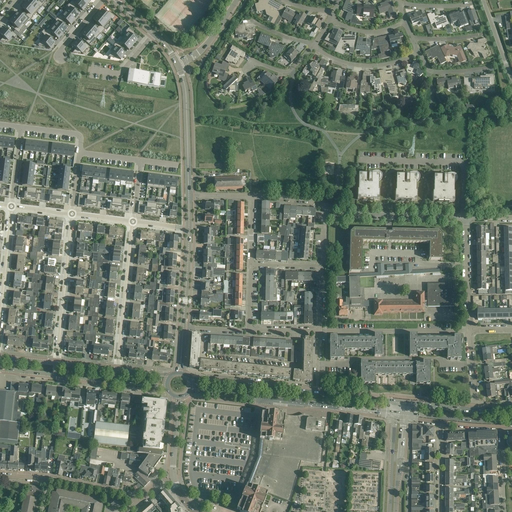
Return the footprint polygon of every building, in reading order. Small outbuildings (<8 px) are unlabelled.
[(32,0),(28,0),(26,3),(36,12),(40,7),(41,8),(43,6),(43,5),(38,1),(36,3),(32,0)] [(72,1),(70,4),(74,8),(76,5),(83,11),(87,6),(79,0),(73,0),(72,1)] [(270,23),(274,25),(278,17),(283,8),(277,4),(277,3),(271,0),(266,0),(267,1),(265,2),(264,0),(258,0),(258,1),(259,3),(259,4),(255,5),(256,12),(265,9),(267,14),(273,18),(270,23)] [(350,0),(345,0),(342,9),(348,12),(345,19),(345,21),(348,22),(348,20),(350,21),(355,7),(349,4),(350,0)] [(384,13),(387,12),(390,18),(396,16),(395,13),(391,0),(390,0),(386,1),(387,4),(386,4),(386,5),(385,3),(380,4),(380,7),(378,8),(379,12),(380,14),(384,13)] [(26,3),(22,8),(28,13),(26,15),(31,19),(33,17),(33,16),(36,12),(26,3)] [(67,7),(64,11),(75,20),(79,15),(73,10),(74,8),(70,4),(67,6),(68,7),(67,7)] [(373,15),(373,6),(369,5),(369,7),(365,6),(357,6),(356,15),(363,15),(363,17),(369,18),(373,18),(373,15)] [(289,11),(286,9),(284,13),(283,13),(283,14),(281,17),(288,21),(287,23),(290,24),(295,15),(293,14),(294,12),(290,10),(289,10),(290,10),(289,11)] [(60,15),(58,18),(62,22),(64,20),(70,25),(74,20),(75,20),(64,11),(60,15)] [(102,11),(98,15),(107,24),(111,19),(113,20),(115,17),(114,15),(109,12),(107,15),(102,11)] [(476,25),(475,22),(478,21),(474,11),(469,13),(470,16),(468,17),(471,26),(476,25)] [(14,17),(24,26),(28,22),(29,22),(31,19),(26,15),(24,18),(18,12),(14,17)] [(459,12),(447,16),(451,25),(458,22),(460,28),(468,24),(463,12),(459,13),(459,12)] [(306,16),(300,13),(298,17),(296,16),(294,20),(296,21),(294,25),(297,27),(298,25),(300,26),(302,24),(300,23),(301,22),(302,22),(306,16)] [(444,16),(444,15),(438,18),(438,16),(435,17),(434,14),(432,14),(431,13),(427,15),(431,24),(435,23),(435,24),(436,23),(438,27),(442,25),(443,28),(445,27),(447,32),(447,34),(453,34),(445,15),(444,16)] [(421,15),(420,14),(414,16),(413,14),(409,15),(411,20),(410,20),(411,20),(412,23),(416,22),(417,23),(420,22),(421,24),(428,22),(425,14),(421,15)] [(97,16),(94,20),(100,25),(98,28),(103,32),(105,29),(104,28),(107,24),(98,15),(97,16)] [(318,21),(311,16),(307,23),(311,26),(312,25),(319,29),(324,21),(321,19),(319,22),(317,21),(318,21)] [(352,16),(350,23),(356,25),(357,25),(358,22),(355,19),(355,16),(352,16)] [(14,17),(10,22),(16,27),(14,30),(15,31),(19,34),(21,31),(24,26),(14,17)] [(56,21),(52,25),(62,34),(66,29),(60,24),(62,22),(58,18),(55,20),(56,21)] [(44,19),(38,26),(41,28),(47,21),(44,19)] [(245,29),(245,24),(239,25),(235,31),(235,35),(244,34),(245,38),(246,37),(247,40),(253,39),(252,35),(255,35),(254,31),(252,31),(249,28),(247,30),(245,29)] [(44,30),(50,36),(52,34),(58,39),(62,34),(52,25),(48,30),(48,29),(46,32),(44,30)] [(90,25),(86,30),(96,38),(100,34),(101,34),(103,32),(98,28),(96,30),(90,25)] [(126,32),(122,36),(133,45),(136,42),(137,41),(132,37),(135,33),(128,28),(126,31),(126,32)] [(4,29),(0,33),(0,34),(4,37),(0,41),(7,42),(12,37),(15,39),(17,36),(12,32),(10,34),(4,29)] [(42,41),(38,45),(42,46),(45,46),(46,45),(50,48),(54,44),(48,38),(50,36),(44,30),(41,33),(44,35),(40,40),(42,41)] [(86,30),(82,34),(88,40),(86,42),(91,46),(93,43),(92,43),(93,42),(96,39),(96,38),(86,30)] [(331,36),(328,34),(326,38),(329,40),(328,42),(336,45),(342,32),(338,30),(338,32),(334,30),(331,36)] [(403,38),(402,34),(388,37),(390,46),(391,46),(391,45),(396,43),(397,44),(398,44),(397,43),(400,42),(401,43),(400,38),(403,38)] [(261,35),(258,43),(269,47),(268,49),(270,50),(269,54),(269,55),(270,56),(270,57),(271,58),(272,58),(274,58),(275,57),(275,56),(276,57),(278,52),(280,53),(281,51),(282,51),(283,49),(281,48),(281,47),(277,45),(276,46),(275,46),(275,44),(274,43),(269,44),(267,44),(268,41),(269,38),(261,35)] [(343,39),(341,38),(336,49),(334,52),(343,56),(345,51),(342,50),(342,49),(343,45),(345,44),(348,45),(349,47),(349,48),(350,48),(349,54),(353,54),(354,50),(355,46),(354,46),(355,41),(352,41),(353,37),(349,36),(348,37),(347,37),(347,36),(344,35),(343,39)] [(118,40),(116,43),(121,47),(122,45),(123,45),(129,50),(133,45),(122,36),(122,37),(124,38),(120,42),(118,40)] [(109,37),(107,40),(114,46),(110,51),(112,52),(108,57),(110,57),(116,58),(117,56),(121,60),(123,57),(125,55),(119,50),(119,49),(121,47),(116,43),(109,37)] [(362,38),(358,37),(355,51),(365,51),(365,56),(370,56),(370,40),(366,39),(366,43),(362,42),(362,43),(360,43),(362,38)] [(379,60),(381,59),(391,57),(387,40),(382,41),(381,37),(373,39),(373,42),(373,43),(373,47),(379,45),(382,55),(378,56),(379,60)] [(486,42),(485,39),(478,41),(478,45),(476,45),(476,44),(470,44),(467,47),(468,50),(470,50),(473,54),(475,53),(478,53),(482,54),(484,59),(487,58),(487,55),(489,54),(488,51),(485,51),(484,49),(486,47),(484,44),(486,42)] [(77,40),(72,45),(76,49),(73,53),(80,54),(81,53),(83,54),(87,49),(87,50),(90,47),(85,43),(83,45),(77,40)] [(447,62),(438,45),(435,47),(436,48),(426,53),(428,58),(433,55),(435,57),(437,56),(442,64),(447,62)] [(458,58),(459,60),(460,59),(461,63),(466,61),(460,46),(454,49),(448,48),(447,45),(441,48),(446,57),(450,55),(453,55),(452,57),(458,58)] [(228,56),(225,61),(229,63),(229,62),(231,63),(232,62),(235,64),(239,58),(238,57),(239,56),(242,58),(245,54),(242,52),(232,46),(230,50),(232,51),(229,57),(228,56)] [(295,49),(292,46),(289,49),(290,50),(285,56),(287,58),(286,59),(290,63),(298,54),(296,51),(295,53),(293,51),(295,49)] [(328,85),(330,78),(326,77),(326,79),(320,76),(328,62),(325,61),(322,66),(321,67),(315,78),(318,80),(316,83),(314,82),(309,91),(312,93),(316,86),(317,85),(321,87),(322,94),(327,94),(328,89),(325,88),(325,85),(328,85)] [(416,62),(414,61),(413,61),(414,61),(414,62),(412,65),(411,65),(412,65),(410,66),(410,65),(407,65),(406,67),(407,69),(406,71),(407,74),(411,73),(416,74),(420,77),(422,75),(422,73),(416,62)] [(312,63),(309,65),(307,64),(303,70),(302,73),(305,75),(310,72),(312,73),(312,76),(315,77),(319,68),(319,66),(317,66),(317,65),(317,63),(315,62),(314,64),(312,63)] [(226,68),(215,65),(213,72),(217,73),(218,73),(220,73),(218,79),(225,81),(227,75),(224,73),(226,68)] [(161,74),(129,70),(127,83),(165,88),(166,80),(160,80),(161,74)] [(330,78),(328,87),(335,89),(337,81),(339,82),(341,70),(337,70),(337,71),(333,70),(333,74),(331,73),(331,78),(330,78)] [(380,79),(380,83),(383,82),(388,84),(391,94),(397,94),(396,89),(397,89),(396,85),(394,86),(393,83),(395,83),(394,79),(393,79),(392,74),(387,76),(385,75),(384,70),(379,71),(380,79)] [(407,80),(404,70),(397,72),(398,74),(395,75),(398,84),(401,83),(405,86),(406,82),(406,80),(407,80)] [(264,71),(258,78),(261,81),(262,79),(265,82),(264,84),(270,89),(277,81),(274,78),(273,79),(267,73),(267,74),(264,71)] [(382,93),(380,83),(380,79),(379,71),(378,71),(380,79),(375,80),(375,78),(373,78),(373,75),(369,75),(370,84),(371,84),(372,87),(373,87),(374,91),(376,90),(377,94),(382,93)] [(349,79),(345,78),(344,85),(346,85),(345,89),(353,90),(352,92),(355,93),(356,89),(357,84),(353,84),(354,82),(352,82),(353,80),(355,80),(356,73),(353,72),(352,76),(350,76),(349,79)] [(370,84),(369,75),(369,73),(368,73),(365,72),(364,72),(364,73),(363,73),(363,74),(362,75),(362,76),(362,77),(363,77),(362,78),(362,79),(362,80),(363,80),(363,81),(362,82),(361,82),(360,94),(363,94),(364,92),(365,91),(366,93),(370,93),(370,84)] [(494,86),(494,75),(486,75),(486,78),(485,78),(464,78),(464,86),(466,86),(466,93),(475,93),(475,90),(484,90),(486,90),(486,89),(490,89),(490,86),(494,86)] [(237,80),(234,77),(223,87),(226,91),(227,89),(229,89),(229,92),(235,92),(235,82),(237,80)] [(457,81),(456,78),(454,79),(454,80),(452,80),(452,79),(447,80),(447,79),(437,80),(438,88),(448,86),(448,89),(456,88),(456,89),(457,89),(457,91),(462,91),(460,80),(457,81)] [(257,90),(253,81),(247,84),(246,83),(243,84),(244,86),(242,87),(245,92),(247,91),(248,92),(251,90),(251,91),(252,91),(252,92),(257,90)] [(359,106),(339,106),(338,114),(345,116),(354,118),(357,118),(358,113),(359,106)] [(50,145),(48,145),(48,144),(43,143),(43,142),(41,153),(49,154),(50,145)] [(52,144),(52,145),(50,145),(49,154),(57,155),(58,144),(58,145),(52,144)] [(104,179),(107,180),(108,171),(106,171),(106,170),(100,169),(99,179),(104,179)] [(110,171),(108,171),(107,180),(115,181),(116,171),(110,170),(110,171)] [(377,171),(376,171),(375,171),(374,171),(373,171),(368,173),(368,176),(366,176),(366,175),(361,175),(361,179),(359,179),(358,190),(357,190),(357,200),(379,200),(379,191),(378,191),(378,181),(379,181),(380,181),(381,180),(381,179),(382,179),(382,178),(382,177),(382,176),(382,175),(382,174),(381,173),(381,172),(380,172),(379,171),(378,171),(377,171)] [(415,172),(414,172),(410,172),(406,173),(406,177),(404,177),(404,176),(399,176),(399,180),(396,180),(396,191),(395,191),(395,201),(416,201),(417,192),(415,192),(416,182),(417,182),(418,182),(418,181),(419,181),(419,180),(420,179),(420,178),(420,177),(420,176),(420,175),(419,175),(419,174),(418,173),(417,173),(416,172),(415,172)] [(452,173),(451,173),(444,174),(443,178),(441,177),(436,176),(436,181),(434,181),(434,192),(433,192),(432,202),(454,202),(454,193),(453,193),(453,183),(454,183),(457,181),(457,180),(457,179),(457,178),(458,178),(458,177),(457,177),(457,176),(457,175),(456,174),(455,174),(455,173),(454,173),(453,173),(452,173)] [(246,189),(245,177),(214,178),(215,190),(246,189)] [(2,185),(0,184),(0,196),(2,196),(5,196),(6,192),(9,192),(9,190),(6,189),(6,190),(1,190),(2,185)] [(32,188),(27,188),(26,193),(22,192),(22,191),(19,191),(18,193),(21,194),(21,199),(30,200),(32,188)] [(37,189),(32,188),(30,200),(37,201),(37,200),(40,201),(40,196),(44,196),(44,194),(41,194),(41,195),(36,194),(37,189)] [(52,196),(47,195),(47,194),(44,194),(44,196),(47,197),(46,202),(56,203),(57,192),(52,191),(52,196)] [(66,198),(61,197),(62,192),(57,192),(56,203),(62,204),(65,204),(66,199),(69,200),(69,196),(66,195),(66,198)] [(91,207),(92,196),(87,195),(86,200),(82,200),(82,197),(79,197),(78,201),(82,201),(81,206),(91,207)] [(91,207),(97,208),(100,208),(101,204),(104,204),(104,202),(101,201),(101,202),(96,202),(97,197),(92,196),(91,207)] [(117,199),(112,198),(112,204),(107,203),(107,202),(104,202),(104,204),(107,204),(106,209),(116,211),(117,199)] [(116,211),(122,211),(125,212),(126,207),(129,207),(129,205),(126,204),(126,205),(121,205),(122,200),(117,199),(116,211)] [(218,206),(219,206),(219,201),(213,201),(213,203),(205,203),(205,210),(214,209),(214,210),(218,210),(218,206)] [(150,215),(152,203),(147,203),(146,208),(142,207),(142,205),(139,204),(138,208),(141,209),(141,214),(150,215)] [(150,215),(157,216),(160,216),(161,211),(164,212),(164,209),(161,209),(161,210),(156,209),(157,204),(152,203),(150,215)] [(166,217),(176,218),(177,207),(172,206),(172,211),(167,211),(167,208),(164,208),(164,209),(164,212),(167,212),(166,217)] [(218,216),(205,215),(204,222),(208,222),(208,223),(221,224),(221,220),(217,220),(218,216)] [(28,228),(33,229),(33,226),(36,226),(37,220),(32,219),(32,218),(29,218),(29,217),(25,216),(25,218),(24,224),(28,225),(28,228)] [(24,224),(25,218),(18,217),(17,220),(17,221),(17,224),(20,224),(20,229),(20,230),(20,233),(16,232),(16,236),(22,236),(24,224)] [(33,238),(38,238),(44,239),(45,233),(46,221),(44,221),(44,220),(37,219),(36,226),(40,227),(39,232),(41,233),(40,238),(33,238)] [(45,233),(48,234),(48,228),(55,229),(56,221),(49,221),(49,222),(46,221),(45,233)] [(83,243),(84,236),(85,224),(84,224),(84,225),(78,224),(78,227),(77,229),(78,229),(77,231),(80,232),(80,235),(79,239),(77,239),(76,242),(77,242),(83,243)] [(93,239),(95,227),(92,227),(92,226),(89,226),(89,225),(85,224),(84,236),(91,237),(91,240),(93,240),(93,239)] [(286,226),(285,231),(287,232),(288,227),(290,227),(295,228),(295,226),(295,224),(293,224),(291,225),(287,224),(287,227),(286,226)] [(486,234),(491,234),(494,234),(494,224),(490,224),(490,230),(491,230),(491,231),(486,231),(486,227),(476,227),(476,232),(477,232),(477,234),(486,234)] [(106,235),(107,229),(104,229),(105,228),(97,227),(97,228),(95,227),(93,239),(96,240),(97,234),(106,235)] [(106,235),(105,245),(109,246),(110,240),(108,239),(109,239),(116,239),(117,229),(110,228),(109,229),(107,229),(106,235)] [(124,230),(117,229),(116,239),(116,236),(123,237),(124,230)] [(349,260),(349,269),(350,269),(350,272),(359,272),(361,272),(362,242),(429,243),(429,260),(430,260),(439,260),(439,257),(441,257),(441,248),(439,248),(439,246),(441,246),(442,236),(440,236),(437,233),(437,231),(427,231),(427,233),(425,233),(425,231),(416,231),(416,233),(414,233),(410,233),(410,231),(402,230),(402,233),(396,232),(396,230),(392,230),(392,229),(385,229),(385,230),(381,230),(381,232),(375,232),(375,230),(367,230),(367,232),(364,232),(364,230),(355,229),(355,231),(351,234),(350,234),(349,243),(352,244),(352,246),(349,246),(349,255),(351,255),(351,256),(351,260),(349,260)] [(160,235),(157,234),(157,235),(155,234),(152,234),(152,232),(148,232),(148,233),(147,240),(146,244),(151,245),(151,243),(154,243),(154,241),(159,242),(160,235)] [(207,244),(207,247),(209,247),(216,248),(216,245),(214,244),(214,242),(214,241),(213,241),(212,241),(212,242),(210,242),(211,237),(204,237),(204,244),(207,244)] [(16,241),(15,241),(15,244),(16,245),(26,246),(27,239),(17,238),(16,241)] [(84,245),(85,243),(77,242),(77,244),(77,247),(75,247),(75,251),(76,252),(84,252),(86,253),(87,245),(84,245)] [(109,246),(105,245),(99,245),(98,254),(101,254),(105,254),(106,245),(109,246)] [(209,247),(207,247),(207,251),(203,251),(203,257),(211,258),(211,251),(220,251),(225,251),(225,248),(216,248),(209,247)] [(110,255),(120,256),(121,249),(110,248),(110,255)] [(59,257),(59,250),(48,249),(48,252),(52,253),(51,256),(59,257)] [(147,259),(148,251),(146,251),(144,251),(139,251),(138,253),(137,253),(137,257),(138,258),(147,259)] [(211,258),(203,257),(203,264),(209,264),(209,268),(215,268),(215,265),(216,266),(216,258),(211,258)] [(147,259),(138,258),(137,265),(141,265),(145,266),(145,263),(147,263),(148,259),(147,259)] [(158,270),(164,270),(166,270),(166,267),(176,268),(176,261),(169,261),(164,261),(164,267),(158,266),(159,260),(158,269),(158,270)] [(78,263),(77,270),(88,271),(88,264),(78,263)] [(54,271),(56,272),(56,268),(55,267),(43,266),(43,267),(44,267),(44,273),(54,274),(54,271)] [(216,269),(208,268),(208,272),(203,271),(202,279),(208,279),(208,280),(213,281),(213,273),(215,273),(216,269)] [(135,276),(147,277),(146,277),(146,270),(144,269),(137,269),(137,272),(136,271),(135,276)] [(88,271),(77,270),(77,272),(76,272),(75,276),(80,277),(84,278),(84,274),(88,275),(89,271),(88,271)] [(116,281),(116,278),(117,278),(118,274),(117,273),(106,272),(106,279),(109,279),(109,280),(116,281)] [(360,288),(359,277),(358,278),(356,278),(354,278),(352,278),(351,278),(349,278),(349,283),(349,308),(351,308),(364,308),(364,306),(364,288),(360,288)] [(39,284),(53,286),(53,282),(55,283),(55,278),(50,278),(49,278),(46,278),(46,281),(40,281),(39,284)] [(156,287),(156,285),(157,278),(154,278),(153,283),(150,282),(149,286),(144,286),(156,287)] [(42,284),(39,284),(34,283),(33,292),(39,293),(39,290),(41,291),(42,284)] [(216,283),(213,283),(213,285),(202,284),(201,292),(208,292),(209,287),(213,288),(213,286),(216,286),(216,283)] [(108,291),(115,292),(116,285),(106,284),(105,291),(108,291)] [(455,290),(455,284),(427,284),(427,302),(423,302),(423,293),(414,293),(414,300),(374,300),(374,315),(382,315),(382,313),(424,312),(424,306),(427,306),(427,307),(455,307),(455,292),(454,292),(454,290),(455,290)] [(486,284),(478,284),(478,286),(477,286),(477,290),(481,290),(481,294),(487,294),(487,290),(486,290),(486,284)] [(153,290),(152,296),(155,296),(156,291),(156,288),(156,287),(144,286),(144,290),(153,290)] [(134,294),(142,295),(142,287),(135,287),(134,294)] [(156,288),(156,291),(162,291),(162,297),(166,298),(174,298),(174,291),(167,291),(166,291),(165,291),(165,288),(162,288),(156,288)] [(14,292),(13,299),(20,300),(26,301),(26,296),(21,296),(21,293),(19,293),(14,292)] [(206,294),(206,297),(201,297),(200,306),(204,306),(204,304),(209,304),(209,301),(222,302),(223,295),(222,295),(216,295),(206,294)] [(42,302),(41,302),(52,304),(52,303),(51,303),(51,300),(53,301),(53,296),(48,296),(44,296),(44,300),(42,300),(42,302)] [(73,301),(72,306),(74,306),(78,307),(81,307),(84,307),(84,300),(74,299),(74,301),(73,301)] [(347,308),(349,308),(349,304),(342,304),(342,301),(336,301),(336,307),(339,307),(339,308),(339,316),(347,315),(347,308)] [(106,309),(115,310),(115,309),(113,309),(113,307),(115,307),(115,303),(107,302),(106,306),(103,306),(102,309),(106,309)] [(133,305),(132,312),(142,313),(143,313),(144,306),(133,305)] [(80,316),(80,315),(80,314),(80,310),(83,310),(84,307),(74,306),(73,313),(76,313),(77,313),(77,315),(80,316)] [(154,306),(154,311),(165,312),(165,316),(172,316),(173,309),(165,309),(159,309),(160,306),(154,306)] [(8,317),(17,318),(18,311),(9,310),(8,317)] [(221,311),(213,310),(213,314),(200,313),(199,320),(208,320),(208,316),(221,317),(221,315),(221,316),(221,311)] [(230,311),(229,321),(241,321),(241,313),(235,313),(235,311),(230,311)] [(142,320),(142,313),(132,312),(132,319),(136,319),(142,320)] [(52,322),(53,315),(50,314),(49,314),(48,314),(46,314),(42,314),(42,320),(40,320),(40,321),(52,322)] [(80,317),(81,318),(81,316),(80,316),(77,315),(76,317),(70,316),(69,324),(79,325),(80,317)] [(37,326),(35,326),(36,320),(30,320),(29,328),(35,329),(37,329),(37,326)] [(114,328),(113,328),(113,325),(114,325),(115,321),(109,320),(108,320),(106,320),(106,323),(104,323),(104,324),(102,324),(101,327),(113,328),(114,328)] [(40,321),(40,325),(43,325),(42,328),(44,328),(46,328),(51,329),(52,322),(40,321)] [(112,335),(113,328),(101,327),(105,327),(105,334),(112,335)] [(15,346),(15,339),(9,338),(10,334),(5,333),(5,340),(8,341),(7,345),(15,346)] [(189,368),(199,368),(200,363),(198,363),(200,334),(191,334),(189,368)] [(374,334),(374,338),(374,341),(371,341),(371,339),(337,339),(337,335),(336,334),(331,334),(330,335),(330,359),(330,360),(334,360),(334,359),(337,359),(337,360),(341,360),(341,359),(344,359),(344,351),(347,351),(347,350),(354,350),(354,351),(361,351),(361,350),(368,350),(368,351),(371,351),(371,349),(374,349),(374,356),(381,356),(381,341),(380,341),(380,338),(381,338),(381,334),(374,334)] [(454,335),(454,337),(454,339),(419,339),(419,341),(416,341),(416,334),(409,334),(409,338),(410,338),(410,341),(409,341),(409,356),(416,356),(416,349),(419,349),(419,350),(422,350),(430,350),(436,350),(444,349),(444,350),(447,350),(447,359),(450,359),(450,360),(454,360),(454,359),(457,359),(457,360),(461,360),(461,359),(461,334),(460,334),(454,334),(454,335)] [(93,354),(100,355),(101,345),(97,344),(97,347),(95,347),(95,346),(96,335),(90,335),(89,341),(92,342),(92,345),(91,345),(90,349),(93,349),(93,354)] [(26,339),(26,337),(16,336),(15,339),(15,346),(22,347),(23,342),(26,342),(26,339)] [(211,345),(216,345),(217,337),(211,336),(210,340),(208,339),(208,344),(207,350),(210,350),(211,345)] [(34,337),(31,337),(31,339),(30,339),(30,343),(31,343),(31,346),(33,346),(32,348),(36,348),(36,349),(36,350),(40,350),(41,341),(34,341),(35,337),(34,337)] [(46,342),(41,341),(40,350),(43,351),(44,350),(44,349),(47,349),(48,345),(51,345),(52,337),(48,337),(48,341),(46,341),(46,342)] [(76,342),(70,341),(66,341),(65,347),(68,347),(68,352),(75,352),(76,345),(76,342)] [(302,347),(301,357),(312,357),(313,342),(303,342),(302,342),(302,347)] [(76,345),(75,352),(83,353),(83,348),(86,349),(87,345),(82,344),(82,346),(76,345)] [(101,345),(100,355),(108,356),(108,351),(112,351),(112,346),(101,345)] [(483,355),(493,354),(492,348),(497,348),(496,345),(486,347),(486,349),(483,349),(483,355)] [(136,358),(137,351),(130,351),(131,347),(125,346),(124,352),(129,353),(128,358),(136,358)] [(137,351),(136,358),(143,359),(144,355),(147,355),(147,351),(144,351),(145,349),(137,348),(137,351)] [(152,360),(159,361),(160,354),(156,353),(157,349),(153,349),(152,360)] [(159,361),(167,362),(167,356),(169,357),(170,352),(166,352),(166,351),(160,350),(160,354),(159,361)] [(301,357),(301,371),(312,372),(312,357),(301,357)] [(200,360),(200,363),(199,368),(199,370),(217,372),(218,362),(200,360)] [(430,365),(430,361),(423,361),(423,363),(368,363),(368,361),(360,361),(360,365),(361,365),(361,368),(360,368),(361,383),(368,383),(368,382),(371,382),(371,383),(375,383),(375,375),(378,375),(378,374),(381,374),(381,375),(385,375),(385,374),(388,374),(388,375),(392,375),(392,374),(399,374),(399,375),(402,375),(402,374),(406,374),(406,375),(409,375),(409,374),(413,374),(413,375),(416,375),(416,383),(419,383),(419,382),(423,382),(423,383),(426,383),(426,382),(429,382),(429,383),(430,383),(430,368),(429,368),(429,365),(430,365)] [(236,364),(218,362),(217,372),(235,374),(236,364)] [(254,366),(236,364),(235,374),(253,376),(254,366)] [(272,368),(254,366),(253,376),(271,378),(272,368)] [(290,371),(272,368),(271,378),(289,380),(290,371)] [(301,371),(294,370),(293,376),(292,381),(300,382),(304,382),(312,382),(312,372),(301,371)] [(497,379),(495,376),(495,373),(485,374),(486,380),(489,380),(489,382),(500,380),(500,378),(497,379)] [(504,390),(510,389),(510,380),(500,381),(500,380),(489,382),(495,381),(495,385),(487,385),(487,391),(498,390),(497,385),(509,384),(509,385),(507,387),(507,389),(504,390)] [(0,442),(17,444),(20,413),(17,412),(19,396),(19,392),(18,392),(19,384),(11,383),(10,392),(0,391),(0,442)] [(19,384),(18,392),(19,392),(19,396),(26,397),(27,386),(19,385),(19,384)] [(38,403),(43,403),(44,394),(41,394),(41,390),(42,390),(42,388),(41,388),(42,386),(32,385),(31,393),(29,392),(28,397),(32,397),(34,395),(35,393),(38,394),(38,403)] [(58,401),(58,399),(59,393),(56,392),(56,388),(47,387),(46,394),(44,394),(43,403),(43,399),(45,399),(46,396),(55,397),(55,400),(58,401)] [(66,402),(70,402),(71,390),(59,389),(59,393),(59,395),(58,399),(61,399),(61,402),(66,403),(66,402)] [(75,390),(71,390),(70,402),(78,403),(78,407),(84,408),(85,397),(80,397),(80,391),(75,390)] [(86,402),(86,406),(94,407),(94,406),(96,392),(87,391),(86,402)] [(109,401),(110,394),(102,393),(101,404),(104,404),(104,400),(109,401)] [(110,394),(109,401),(108,405),(115,405),(116,394),(110,394)] [(121,402),(120,405),(128,406),(129,406),(129,403),(129,401),(130,396),(122,395),(121,400),(121,402)] [(155,402),(155,401),(142,400),(142,401),(141,406),(142,406),(141,410),(148,410),(148,412),(143,411),(143,414),(148,415),(148,416),(146,416),(146,421),(164,423),(167,401),(165,401),(160,400),(160,401),(159,401),(159,402),(155,402)] [(97,410),(96,422),(106,423),(106,420),(100,420),(101,411),(97,410)] [(259,439),(263,440),(284,442),(287,416),(273,415),(274,413),(268,412),(267,414),(262,413),(261,421),(261,426),(260,426),(259,435),(260,435),(259,439)] [(353,416),(346,415),(346,419),(345,419),(344,427),(342,440),(343,440),(345,433),(346,433),(347,427),(348,425),(352,425),(353,416)] [(324,433),(304,431),(305,420),(299,423),(296,417),(294,417),(292,417),(287,416),(284,442),(263,440),(261,458),(250,487),(267,494),(289,502),(301,462),(321,464),(324,433)] [(354,428),(353,428),(352,433),(353,433),(356,433),(358,425),(361,426),(362,417),(355,416),(354,428)] [(308,419),(305,420),(304,431),(324,433),(326,423),(325,422),(325,421),(324,420),(323,420),(309,418),(308,419)] [(55,422),(41,420),(41,429),(54,430),(55,422)] [(144,436),(162,437),(163,438),(164,423),(146,421),(144,435),(144,436)] [(129,426),(127,426),(96,423),(94,444),(124,447),(127,448),(129,426)] [(367,447),(368,441),(369,432),(373,433),(373,429),(378,430),(379,425),(374,424),(368,423),(367,427),(366,427),(366,432),(365,432),(363,432),(361,446),(363,447),(363,449),(367,449),(367,447)] [(434,428),(417,425),(413,425),(412,443),(421,444),(421,440),(424,441),(425,436),(434,437),(434,428)] [(481,456),(485,456),(489,456),(496,456),(498,455),(497,445),(497,441),(497,432),(469,434),(469,443),(468,443),(465,443),(461,443),(461,447),(461,450),(464,450),(469,450),(470,457),(471,457),(472,457),(474,457),(480,456),(481,456)] [(465,439),(465,437),(465,433),(458,434),(454,434),(454,433),(446,434),(446,442),(447,442),(456,441),(465,441),(465,439)] [(161,443),(161,442),(162,437),(144,436),(144,435),(143,435),(142,442),(143,442),(143,449),(160,451),(161,451),(162,445),(161,445),(161,443)] [(77,441),(76,447),(72,463),(76,464),(77,460),(80,461),(82,448),(84,442),(77,441)] [(425,451),(425,455),(434,455),(434,449),(425,449),(425,444),(422,444),(421,444),(412,444),(412,451),(425,451)] [(11,446),(10,452),(10,455),(13,456),(12,471),(18,471),(18,469),(24,469),(24,463),(16,463),(17,452),(18,447),(17,447),(11,446)] [(41,456),(40,471),(46,472),(47,472),(48,463),(48,462),(45,462),(46,452),(45,452),(45,450),(42,449),(41,449),(41,452),(41,456)] [(367,454),(360,453),(359,460),(359,459),(358,469),(359,469),(368,469),(369,468),(379,470),(381,462),(372,461),(366,460),(367,454)] [(148,457),(130,454),(129,465),(141,466),(138,470),(148,477),(150,474),(151,474),(152,474),(153,474),(153,473),(154,472),(154,471),(153,470),(162,458),(148,456),(148,457)] [(488,466),(497,466),(496,460),(496,456),(489,456),(485,456),(481,456),(480,456),(481,461),(484,461),(485,466),(488,466)] [(66,461),(64,461),(58,459),(55,470),(54,475),(62,476),(63,470),(67,471),(74,473),(76,464),(72,463),(70,462),(69,465),(66,464),(66,461)] [(484,475),(485,475),(491,475),(491,472),(497,471),(497,466),(488,466),(485,466),(483,466),(483,472),(484,475)] [(91,470),(85,469),(84,477),(90,478),(95,479),(97,471),(91,469),(91,470)] [(112,476),(113,470),(108,469),(107,477),(104,477),(104,479),(103,479),(103,480),(101,479),(100,484),(103,484),(102,485),(108,486),(109,482),(111,483),(112,476)] [(118,475),(116,474),(117,469),(113,469),(113,470),(112,476),(113,476),(111,486),(118,488),(120,480),(117,479),(118,475)] [(136,474),(125,472),(124,476),(124,477),(131,479),(134,476),(144,487),(150,482),(146,478),(147,476),(140,471),(139,471),(136,474)] [(498,491),(498,488),(498,483),(489,483),(485,483),(485,487),(484,487),(484,492),(498,491)] [(250,487),(247,485),(245,489),(241,498),(242,498),(240,502),(239,502),(237,510),(242,511),(241,511),(260,511),(261,511),(261,510),(262,506),(263,506),(266,497),(267,494),(250,487)] [(430,486),(430,485),(424,485),(424,489),(426,489),(426,493),(434,493),(434,486),(430,486)] [(43,488),(28,486),(26,497),(24,496),(20,511),(33,511),(34,510),(38,511),(43,488)] [(63,511),(65,506),(82,510),(81,511),(100,511),(103,502),(99,501),(100,497),(57,489),(56,492),(52,492),(49,508),(48,511),(47,511),(63,511)] [(158,496),(162,500),(168,495),(165,490),(158,496)] [(486,500),(489,500),(498,500),(498,491),(484,492),(485,497),(486,497),(486,500)] [(166,505),(172,499),(168,495),(162,500),(166,505)] [(122,501),(112,498),(110,505),(111,505),(111,504),(121,507),(122,501)] [(170,509),(176,503),(172,499),(166,505),(170,509)] [(487,509),(493,508),(493,506),(499,505),(498,500),(489,500),(486,500),(486,504),(485,504),(485,506),(482,506),(483,509),(487,509)] [(176,503),(170,509),(168,510),(168,511),(182,511),(183,511),(182,511),(179,511),(179,510),(178,510),(180,508),(176,503)]
